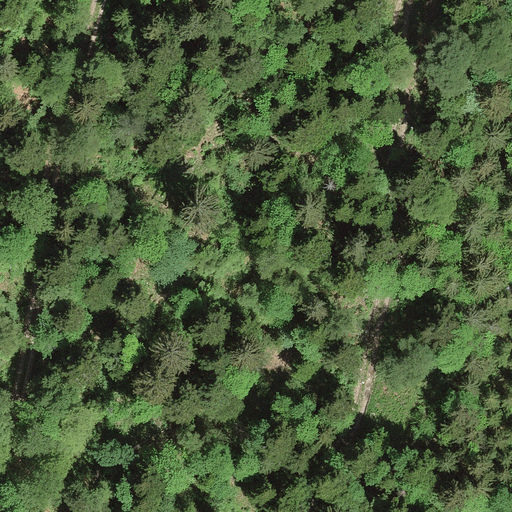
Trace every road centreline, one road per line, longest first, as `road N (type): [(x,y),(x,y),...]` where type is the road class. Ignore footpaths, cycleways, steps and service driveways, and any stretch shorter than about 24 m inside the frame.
road 1 (track): [(304,511),(357,402),(391,261),(412,0)]
road 2 (track): [(0,477),(62,134),(101,0)]
